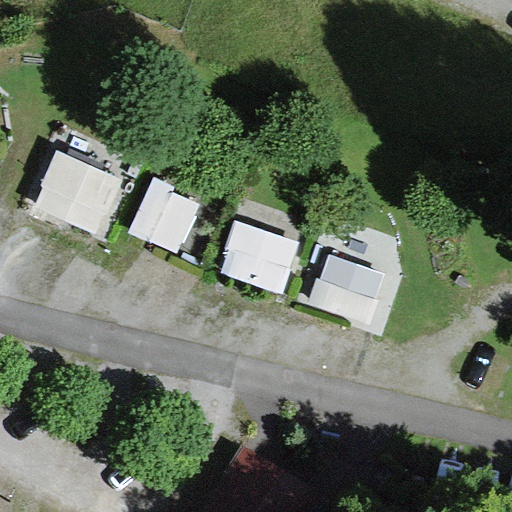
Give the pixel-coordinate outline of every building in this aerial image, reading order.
[(34,200),(100,227),(125,169),(59,141),(34,200)] [(133,223),(183,247),(208,195),(157,171),(133,223)] [(286,284),(301,231),(237,213),(222,266),(286,284)] [(313,295),(371,317),(390,265),(332,244),(313,295)] [(295,511),(301,503),(247,468),(218,511),(295,511)]
